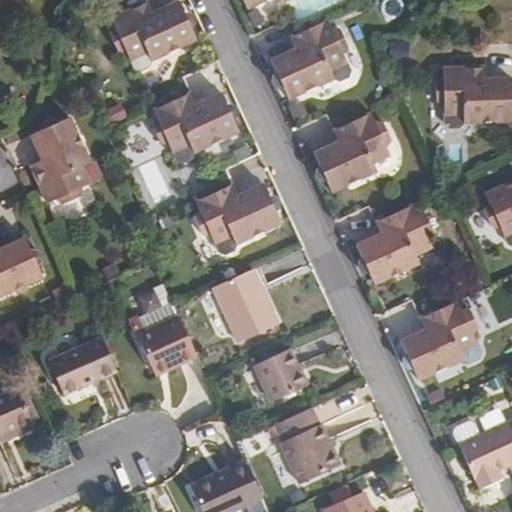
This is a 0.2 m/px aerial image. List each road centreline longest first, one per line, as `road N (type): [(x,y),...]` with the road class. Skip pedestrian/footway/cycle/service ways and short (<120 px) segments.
road 1 (residential): [(218,0),(446,511)]
road 2 (residential): [(6,511),(146,450)]
